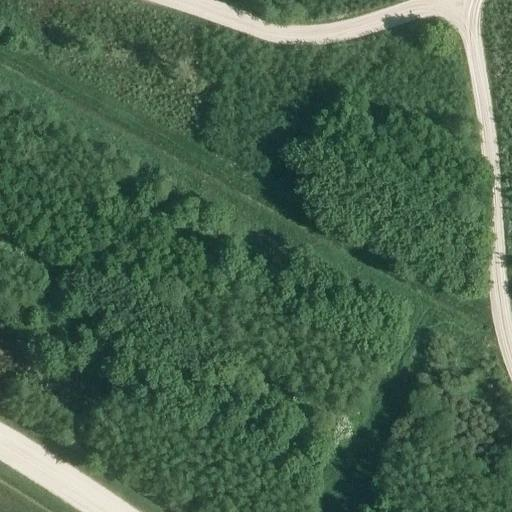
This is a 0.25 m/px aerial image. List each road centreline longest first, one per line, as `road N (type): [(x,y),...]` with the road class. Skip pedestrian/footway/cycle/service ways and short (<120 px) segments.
road 1 (track): [(462,0),(481,81),(511,342)]
road 2 (track): [(184,0),(287,34),(332,34),(449,0)]
road 3 (track): [(109,511),(0,440)]
